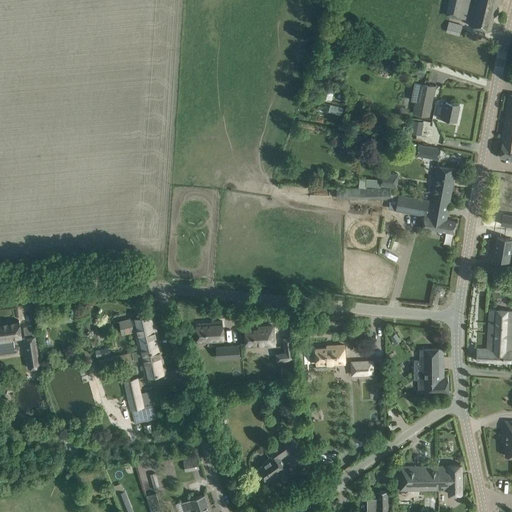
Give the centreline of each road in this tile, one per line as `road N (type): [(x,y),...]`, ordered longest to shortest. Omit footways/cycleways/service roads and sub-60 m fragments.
road 1 (unclassified): [(456,317),(511,11)]
road 2 (unclassified): [(456,317),(162,288)]
road 3 (unclassified): [(225,511),(162,288)]
road 4 (unclassified): [(295,511),(462,404)]
road 5 (unclassified): [(162,288),(0,294)]
